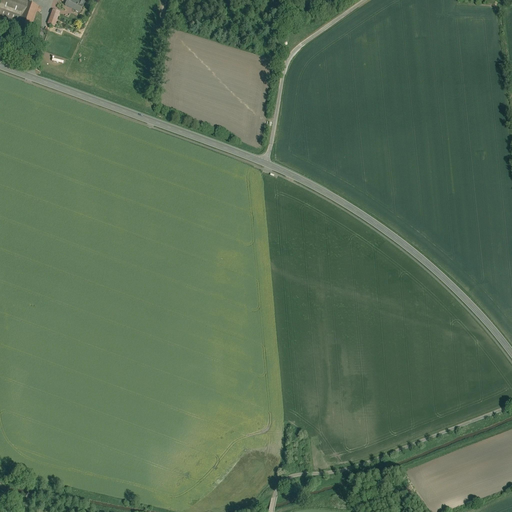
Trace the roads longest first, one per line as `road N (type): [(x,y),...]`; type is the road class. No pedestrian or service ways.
road 1 (tertiary): [(266,163),(368,217),(449,280),(511,351)]
road 2 (tertiary): [(0,64),(266,163)]
road 3 (unclassified): [(266,163),(290,55),(365,0)]
